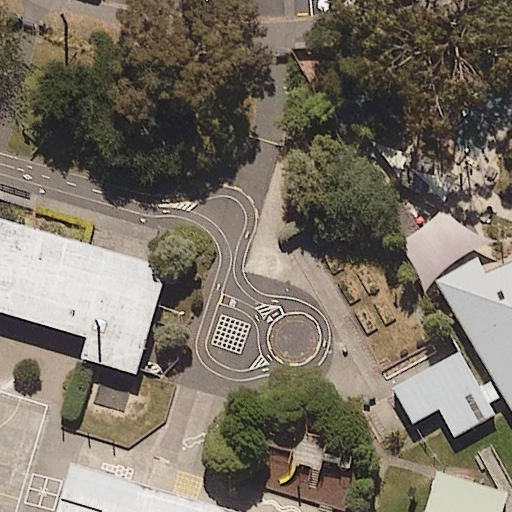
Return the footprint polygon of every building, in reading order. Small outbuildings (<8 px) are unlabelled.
[(161,245),(0,197),(0,300),(132,340),(161,245)] [(472,250),(449,214),(399,246),(422,282),(472,250)] [(511,259),(442,290),(467,348),(390,382),(408,422),(438,408),(450,435),(510,408),(511,412),(511,259)] [(201,511),(66,471),(53,511),(201,511)] [(505,511),(425,489),(418,511),(505,511)]
